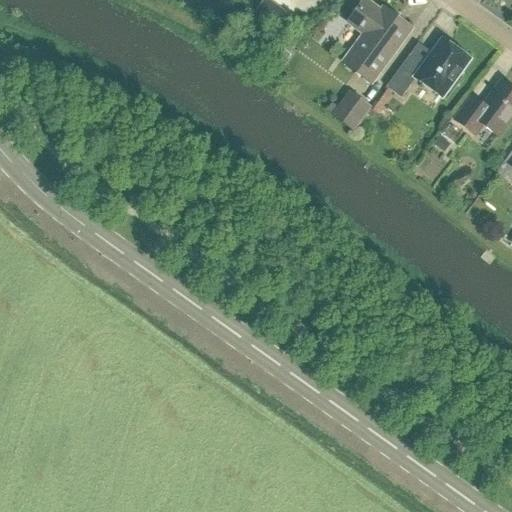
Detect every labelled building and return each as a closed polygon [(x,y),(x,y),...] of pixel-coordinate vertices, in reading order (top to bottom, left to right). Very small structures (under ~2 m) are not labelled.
[(379,15),(363,3),(349,23),(365,35),(344,64),(370,84),(409,31),(382,11),(379,15)] [(403,66),(386,89),(400,100),(414,80),(444,102),(456,86),(453,84),(469,62),(440,41),(415,75),(403,66)] [(498,138),(511,119),(511,93),(499,84),(482,108),(470,99),(453,122),(473,136),(481,126),(498,138)] [(354,134),(372,109),(350,93),(332,117),(354,134)] [(440,137),(434,145),(444,153),(450,145),(440,137)]
